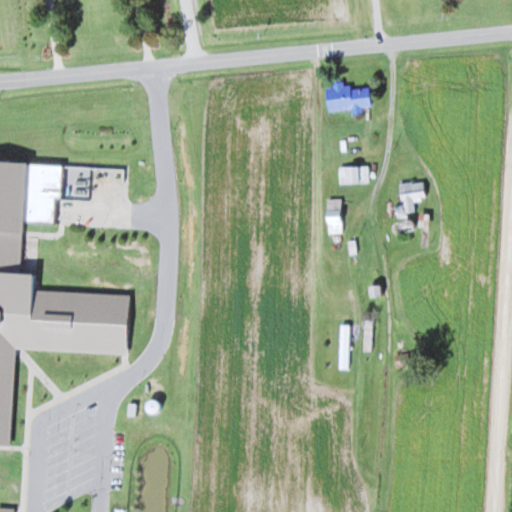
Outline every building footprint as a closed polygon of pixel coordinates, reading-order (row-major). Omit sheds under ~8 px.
[(370,108),(369,83),(326,85),(327,110),(370,108)] [(369,165),(339,165),(339,181),(369,181),(369,165)] [(426,198),(426,181),(402,181),(402,211),(416,211),(416,198),(426,198)] [(330,232),(344,229),(337,197),(323,200),(330,232)] [(428,214),(420,214),(420,244),(425,244),(425,226),(428,226),(428,214)] [(374,322),(365,322),(364,349),(373,349),(374,322)] [(340,367),(350,367),(350,323),(340,323),(340,367)] [(419,454),(418,444),(400,444),(400,455),(419,454)]
